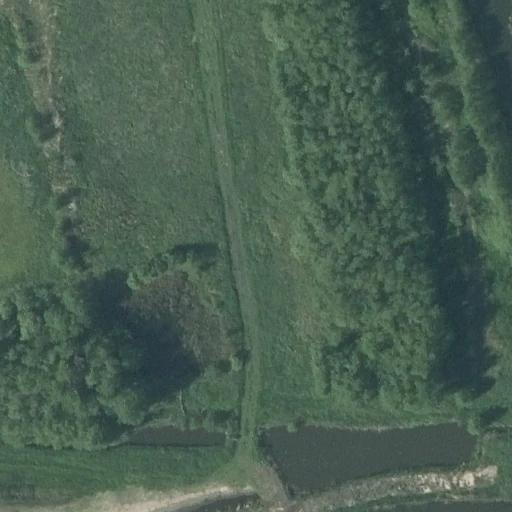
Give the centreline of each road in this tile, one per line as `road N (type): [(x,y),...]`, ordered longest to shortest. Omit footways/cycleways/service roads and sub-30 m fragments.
road 1 (track): [(278,511),(269,477),(249,466),(235,210),(198,0)]
road 2 (track): [(282,510),(335,496),(511,486)]
